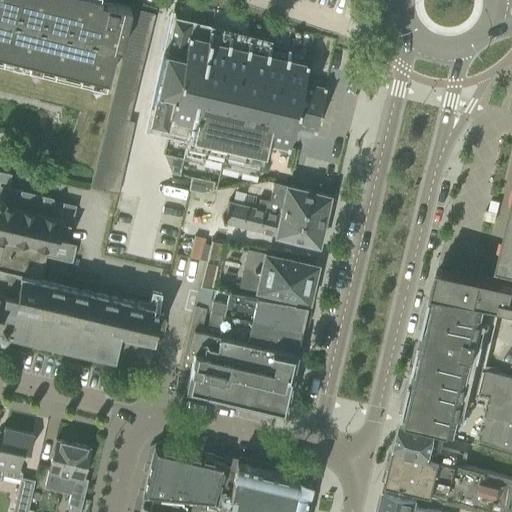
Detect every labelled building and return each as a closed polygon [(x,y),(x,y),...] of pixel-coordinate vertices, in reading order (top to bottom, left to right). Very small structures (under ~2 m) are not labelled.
[(0,0),(0,52),(107,79),(115,47),(119,48),(129,7),(115,3),(115,4),(99,0),(98,0),(0,0)] [(134,7),(90,187),(118,193),(134,120),(128,119),(155,13),(134,7)] [(173,16),(148,126),(184,135),(187,136),(183,153),(259,170),(263,151),(266,152),(269,141),(286,145),(287,145),(292,125),(315,130),(324,87),(301,82),(306,62),(287,58),(289,47),(286,46),(286,47),(270,43),(271,38),(209,24),(173,16)] [(182,157),(163,153),(170,172),(179,174),(182,157)] [(49,199),(7,189),(11,174),(0,171),(0,339),(2,340),(8,333),(9,332),(145,364),(146,362),(145,362),(158,308),(31,278),(33,271),(39,272),(43,255),(70,261),(74,246),(65,243),(73,207),(49,201),(49,199)] [(317,244),(328,194),(286,184),(286,185),(278,183),(273,182),(268,201),(258,199),(256,208),(227,201),(222,222),(317,244)] [(511,201),(498,259),(511,262),(511,201)] [(200,260),(205,238),(195,235),(189,257),(200,260)] [(210,240),(206,257),(217,259),(221,243),(210,240)] [(311,282),(315,265),(248,249),(244,267),(311,282)] [(205,262),(199,286),(200,286),(210,288),(215,265),(205,262)] [(511,282),(451,268),(438,265),(432,291),(432,292),(500,305),(500,304),(511,306),(511,282)] [(307,299),(311,282),(244,267),(240,284),(307,299)] [(200,286),(195,304),(206,307),(209,293),(210,288),(200,286)] [(213,300),(206,330),(295,352),(295,351),(296,348),(294,348),(294,349),(293,348),(293,345),(295,343),(298,339),(297,334),(296,331),(297,331),(297,328),(298,328),(300,329),(306,304),(228,292),(225,303),(213,300)] [(511,375),(485,369),(487,357),(500,305),(432,292),(420,340),(414,365),(407,396),(402,416),(409,418),(410,415),(425,419),(448,426),(446,433),(511,452),(511,375)] [(185,345),(178,371),(188,374),(185,387),(186,387),(216,394),(216,393),(276,407),(276,408),(282,409),(283,405),(282,405),(289,377),(290,377),(291,373),(290,373),(290,371),(295,352),(206,330),(205,331),(204,331),(200,330),(202,322),(206,307),(195,304),(191,320),(188,332),(185,345)] [(415,420),(412,423),(401,420),(394,448),(464,465),(467,453),(437,446),(441,429),(423,424),(415,420)] [(28,450),(29,450),(33,433),(3,426),(1,437),(0,436),(0,479),(2,478),(5,467),(17,469),(20,455),(27,457),(28,450)] [(81,477),(89,446),(55,438),(48,469),(49,469),(46,481),(71,487),(71,489),(69,496),(65,511),(78,511),(86,478),(81,477)] [(300,511),(306,488),(308,481),(161,446),(151,452),(136,511),(300,511)] [(507,511),(511,493),(511,476),(464,465),(394,448),(393,450),(394,451),(387,480),(386,482),(433,494),(434,489),(446,492),(444,501),(460,505),(488,511),(507,511)] [(26,511),(34,479),(20,476),(12,511),(26,511)] [(458,511),(443,511),(431,509),(415,505),(416,499),(384,491),(378,511),(488,511),(460,505),(458,511)]
